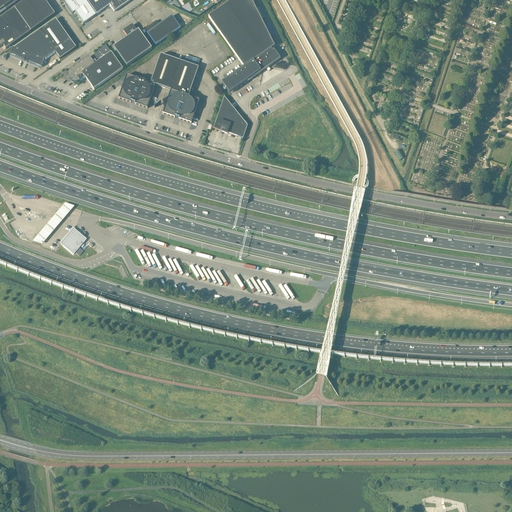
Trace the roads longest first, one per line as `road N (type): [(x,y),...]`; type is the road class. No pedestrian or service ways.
road 1 (motorway): [(511,273),(205,213),(0,146)]
road 2 (motorway): [(511,253),(264,207),(0,126)]
road 3 (motorway): [(0,166),(250,243),(511,290)]
road 4 (motorway): [(0,248),(148,301),(246,325),(411,348),(511,351)]
road 5 (secondary): [(0,440),(88,455),(511,452)]
road 6 (secondary): [(26,90),(295,178),(511,217)]
road 7 (motorway): [(332,275),(511,307)]
